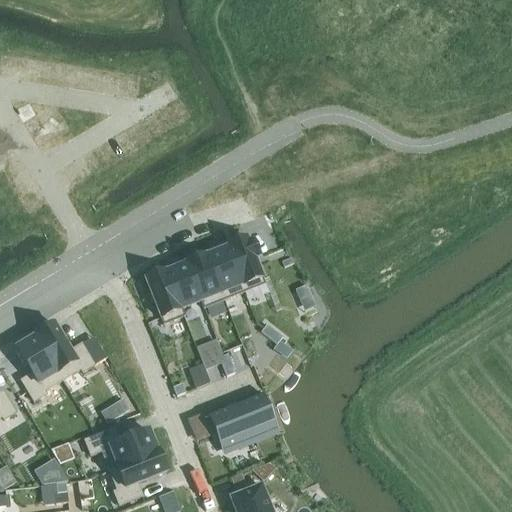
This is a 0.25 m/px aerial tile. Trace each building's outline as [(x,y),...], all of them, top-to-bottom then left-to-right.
[(227,250),(226,250),(244,295),(265,287),(255,262),(258,261),(252,244),(248,246),(247,242),(227,250)] [(226,250),(206,258),(224,303),(244,295),(226,250)] [(204,258),(186,266),(201,304),(200,304),(202,311),(224,303),(206,258),(205,259),(204,258)] [(185,267),(166,275),(181,312),(182,311),(200,304),(201,304),(186,266),(185,267)] [(164,275),(144,283),(162,327),(184,319),(182,311),(181,312),(166,275),(165,275),(164,275)] [(306,289),(295,293),(299,304),(310,300),(306,289)] [(54,327),(34,339),(61,383),(80,372),(82,375),(94,368),(80,347),(70,353),(54,327)] [(266,327),(260,335),(268,341),(274,334),(266,327)] [(274,334),(268,341),(276,348),(282,340),(274,334)] [(33,340),(15,351),(31,377),(20,383),(33,405),(45,397),(43,394),(61,383),(34,339),(33,339),(33,340)] [(227,357),(218,361),(222,370),(231,366),(227,357)] [(213,358),(201,363),(205,372),(217,368),(213,358)] [(231,366),(222,370),(225,379),(234,376),(231,366)] [(181,386),(172,390),(176,399),(185,395),(181,386)] [(0,420),(1,420),(3,423),(15,416),(2,394),(0,395),(0,420)] [(225,412),(207,419),(215,438),(217,437),(223,453),(264,436),(258,421),(263,418),(270,416),(264,402),(262,397),(237,407),(238,409),(226,413),(225,412)] [(123,402),(116,406),(123,417),(129,413),(123,402)] [(114,431),(84,443),(90,459),(101,454),(108,474),(157,454),(156,453),(148,434),(120,445),(114,431)] [(67,446),(50,453),(59,467),(74,462),(67,446)] [(157,454),(108,474),(116,493),(113,495),(118,508),(141,499),(137,487),(165,475),(157,454)] [(270,465),(251,473),(263,484),(276,471),(270,465)] [(6,470),(0,473),(0,491),(3,491),(14,484),(6,470)] [(58,474),(41,484),(43,488),(65,485),(58,474)] [(65,485),(55,487),(57,496),(66,495),(65,485)] [(269,511),(260,489),(229,501),(233,511),(269,511)] [(57,496),(54,497),(55,507),(67,505),(66,495),(57,496)] [(176,511),(170,496),(159,501),(162,511),(176,511)] [(8,498),(0,499),(0,508),(10,508),(8,498)]
